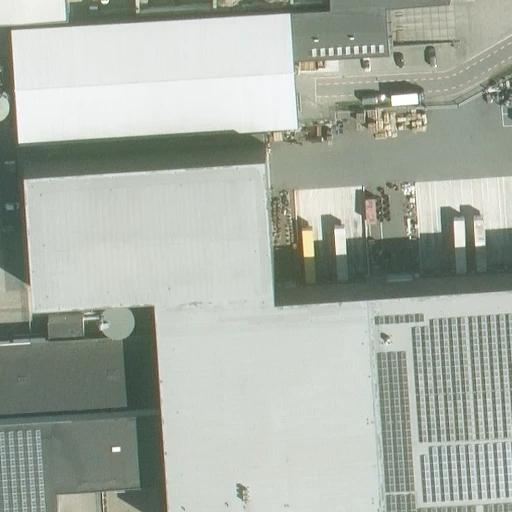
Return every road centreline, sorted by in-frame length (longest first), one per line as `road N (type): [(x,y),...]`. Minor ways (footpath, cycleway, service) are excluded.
road 1 (unknown): [(467,74),(439,130),(416,144),(300,167)]
road 2 (unclassified): [(323,89),(435,85),(511,48)]
